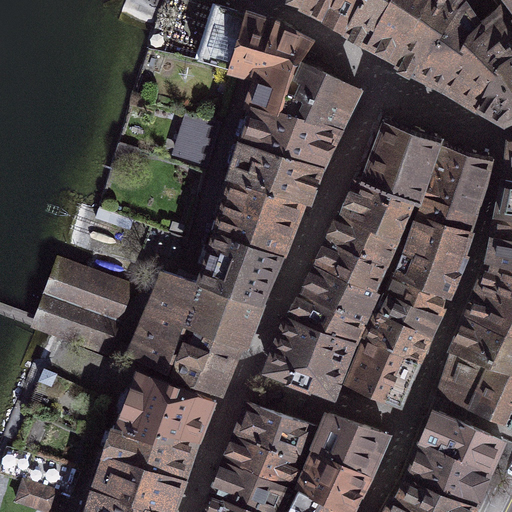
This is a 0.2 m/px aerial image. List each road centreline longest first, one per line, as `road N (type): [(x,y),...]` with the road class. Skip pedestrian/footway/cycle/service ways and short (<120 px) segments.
road 1 (residential): [(386,79),(240,376)]
road 2 (residential): [(409,423),(475,266),(503,166),(502,136),(511,131)]
road 3 (residential): [(409,423),(240,376)]
road 4 (residential): [(386,79),(263,0)]
road 5 (residential): [(240,376),(190,511)]
